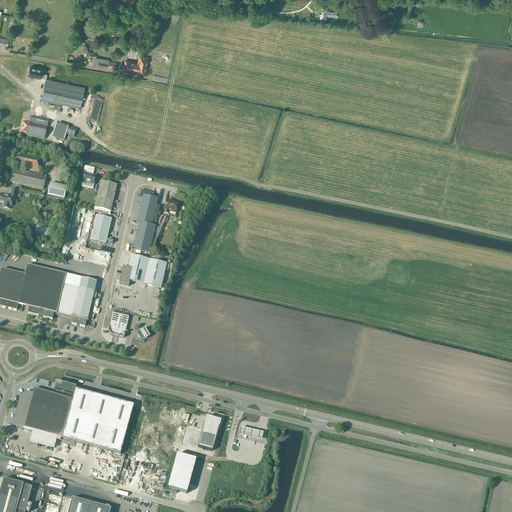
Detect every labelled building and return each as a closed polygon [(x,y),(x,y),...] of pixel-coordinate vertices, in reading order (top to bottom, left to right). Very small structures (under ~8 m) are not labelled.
[(0,45),(8,47),(9,40),(0,38),(0,45)] [(148,58),(139,56),(138,63),(125,61),(123,69),(139,72),(139,73),(144,74),(146,65),(147,65),(148,59),(147,59),(148,58)] [(94,59),(92,66),(115,69),(116,63),(110,62),(110,63),(108,62),(108,60),(96,58),(96,59),(94,59)] [(29,72),(28,76),(41,79),(43,69),(30,67),(29,68),(28,68),(28,71),(29,72)] [(80,108),(84,88),(46,79),(41,100),(80,108)] [(44,139),(48,120),(31,116),(30,123),(23,121),(20,134),(44,139)] [(74,137),(76,129),(68,126),(66,134),(74,137)] [(58,132),(56,131),(51,130),(50,136),(57,138),(63,140),(64,133),(58,131),(58,132)] [(90,142),(88,148),(100,151),(102,146),(90,142)] [(42,173),(45,159),(21,154),(21,155),(15,154),(12,166),(18,168),(42,173)] [(43,189),(46,177),(14,170),(11,182),(43,189)] [(94,184),(96,176),(93,176),(94,172),(84,170),(83,174),(85,174),(83,182),(94,184)] [(111,212),(117,186),(101,182),(94,208),(111,212)] [(50,184),(48,196),(64,199),(66,187),(50,184)] [(16,201),(19,190),(12,188),(10,197),(0,194),(0,204),(4,205),(3,208),(9,209),(10,207),(11,207),(13,200),(16,201)] [(154,217),(156,208),(158,199),(153,198),(154,193),(147,192),(141,191),(140,198),(142,198),(143,198),(139,214),(154,217)] [(176,213),(178,204),(166,202),(164,210),(165,210),(164,213),(169,214),(169,212),(176,213)] [(153,236),(155,227),(152,226),(154,217),(139,214),(137,223),(139,223),(137,232),(153,236)] [(91,240),(105,244),(111,220),(96,216),(91,240)] [(164,226),(167,218),(162,216),(159,224),(164,226)] [(44,235),(47,227),(36,223),(33,232),(44,235)] [(149,253),(151,244),(153,236),(137,232),(133,249),(149,253)] [(130,282),(161,289),(166,265),(131,256),(128,268),(125,281),(130,282)] [(66,275),(3,260),(0,274),(0,307),(16,311),(18,305),(29,308),(27,314),(38,316),(42,316),(42,317),(52,320),(54,315),(73,319),(72,324),(85,327),(86,321),(87,321),(94,291),(64,284),(66,275)] [(129,285),(130,282),(125,281),(128,268),(124,268),(123,268),(120,283),(120,285),(128,286),(129,285)] [(123,338),(128,317),(112,314),(108,329),(108,331),(109,333),(110,335),(112,336),(123,338)] [(144,341),(150,337),(144,328),(137,333),(135,341),(143,343),(144,341)] [(20,396),(12,425),(33,431),(30,442),(54,448),(57,438),(120,455),(133,406),(75,390),(76,387),(56,381),(54,390),(55,390),(54,395),(34,389),(32,394),(26,392),(20,396)] [(206,418),(197,447),(212,451),(221,421),(220,421),(220,422),(206,418)] [(239,427),(238,435),(260,440),(262,432),(239,427)] [(176,455),(166,491),(177,493),(177,491),(187,494),(196,460),(176,455)] [(0,511),(109,511),(110,509),(72,499),(68,511),(24,511),(31,488),(3,480),(0,491),(0,511)]
